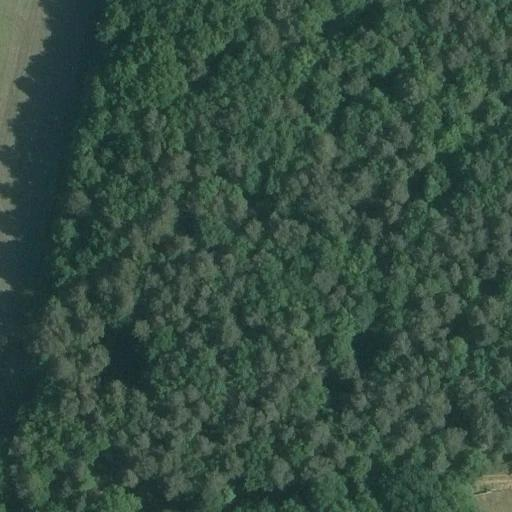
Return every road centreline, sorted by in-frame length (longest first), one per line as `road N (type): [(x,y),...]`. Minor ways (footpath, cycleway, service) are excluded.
road 1 (track): [(0,510),(127,511),(511,486)]
road 2 (track): [(109,0),(0,447)]
